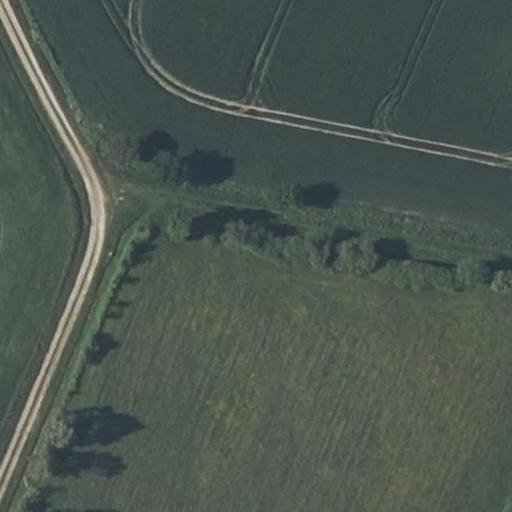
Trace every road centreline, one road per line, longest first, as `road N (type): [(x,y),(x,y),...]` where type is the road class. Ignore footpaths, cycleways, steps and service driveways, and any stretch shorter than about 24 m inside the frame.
road 1 (track): [(0,8),(97,191),(94,248),(0,476)]
road 2 (track): [(511,262),(97,191)]
